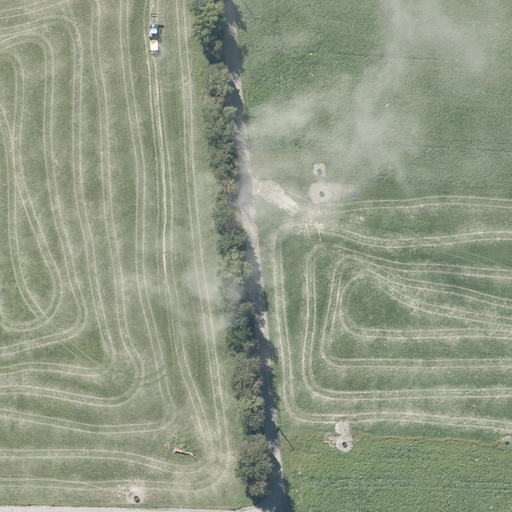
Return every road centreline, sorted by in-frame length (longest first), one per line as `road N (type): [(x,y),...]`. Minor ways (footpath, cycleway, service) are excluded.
road 1 (track): [(232,0),(279,498),(272,511)]
road 2 (track): [(241,511),(0,507)]
